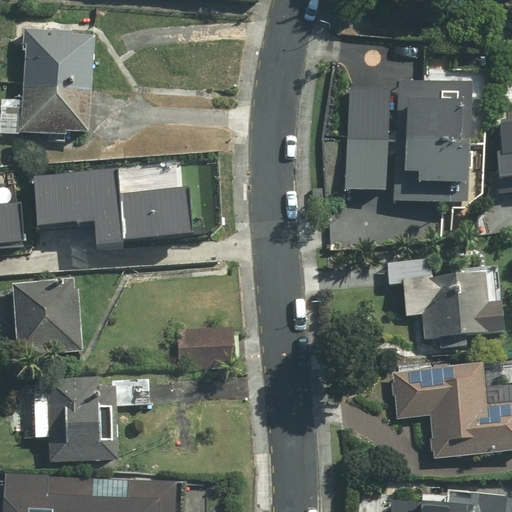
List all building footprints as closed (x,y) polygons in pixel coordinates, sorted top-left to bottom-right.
[(511,0),(427,0),(428,1),(511,8),(511,0)] [(88,140),(95,41),(25,36),(18,135),(88,140)] [(451,74),(450,89),(399,87),(394,206),(468,209),(482,198),(488,75),(451,74)] [(387,198),(392,94),(345,92),(340,196),(387,198)] [(511,131),(496,131),(496,185),(511,185),(511,131)] [(38,179),(42,227),(96,223),(98,242),(198,233),(194,187),(119,193),(117,172),(38,179)] [(0,242),(28,240),(25,206),(0,208),(0,242)] [(431,265),(388,266),(389,289),(403,289),(404,320),(422,319),(423,344),(439,344),(440,352),(463,352),(463,341),(504,340),(503,309),(486,309),(486,282),(432,284),(431,265)] [(3,359),(83,358),(81,281),(1,282),(3,359)] [(235,331),(179,331),(178,373),(235,373),(235,331)] [(511,392),(484,393),(484,371),(396,372),(397,422),(430,421),(431,461),(511,460),(511,392)] [(49,442),(50,467),(119,465),(118,410),(150,410),(149,382),(111,383),(111,393),(100,394),(99,383),(48,384),(48,400),(35,400),(36,443),(49,442)] [(90,486),(4,481),(2,511),(175,511),(176,488),(90,486)] [(504,511),(505,505),(449,501),(449,510),(393,506),(392,511),(504,511)]
